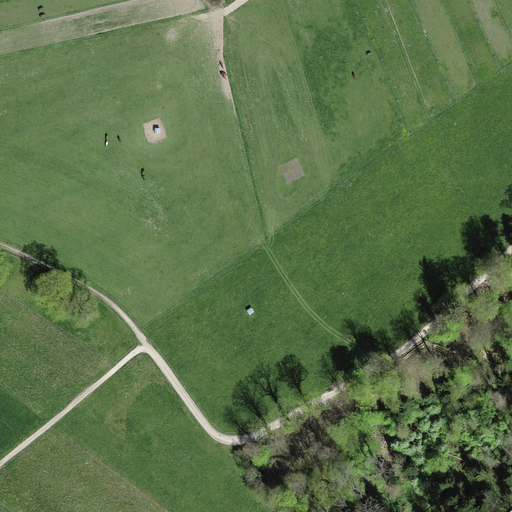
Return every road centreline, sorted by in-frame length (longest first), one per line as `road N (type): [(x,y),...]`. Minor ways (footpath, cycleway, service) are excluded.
road 1 (track): [(0,248),(80,284),(145,344),(215,441),(295,422),(410,344),(511,246)]
road 2 (track): [(0,462),(145,344)]
